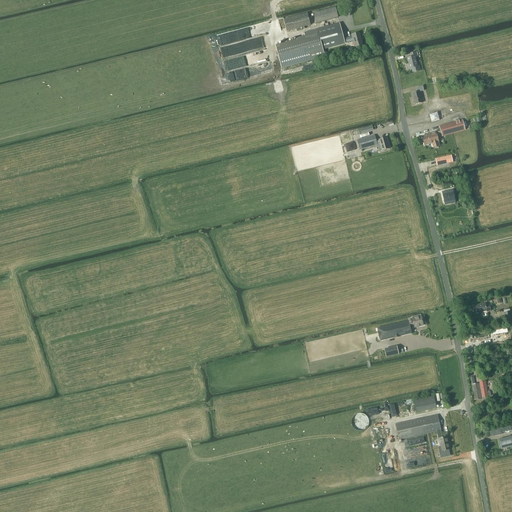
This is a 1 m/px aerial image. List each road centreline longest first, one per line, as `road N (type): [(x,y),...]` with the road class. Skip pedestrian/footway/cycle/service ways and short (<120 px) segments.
road 1 (track): [(133,387),(190,374),(197,345),(422,259),(511,238)]
road 2 (unclassified): [(376,0),(438,255)]
road 3 (unclassified): [(487,511),(438,255)]
road 4 (track): [(390,422),(371,425),(382,478),(231,511)]
